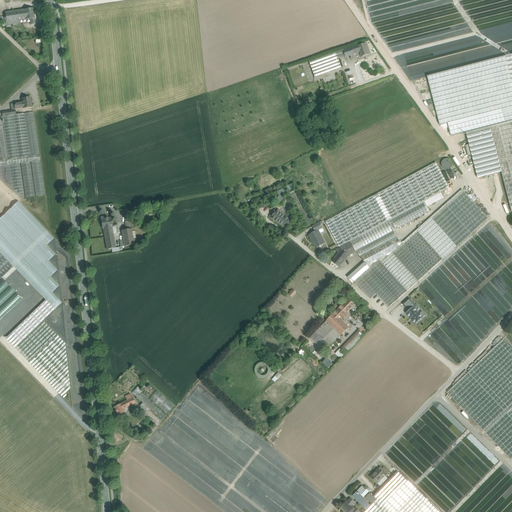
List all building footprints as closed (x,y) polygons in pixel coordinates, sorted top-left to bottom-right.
[(33,9),(21,10),(23,20),(26,20),(30,19),(31,25),(35,24),(33,9)] [(21,10),(5,12),(7,22),(19,21),(23,20),(21,10)] [(383,27),(384,43),(389,42),(389,47),(395,47),(395,48),(399,48),(399,47),(403,46),(403,26),(400,26),(400,25),(396,25),(396,24),(386,24),(386,27),(383,27)] [(366,44),(358,46),(343,51),(345,57),(359,52),(361,57),(370,54),(366,44)] [(343,50),(335,52),(338,59),(345,57),(343,51),(343,50)] [(335,52),(309,62),(314,77),(341,68),(338,59),(335,52)] [(511,54),(427,77),(440,125),(447,123),(451,137),(466,133),(490,127),(511,121),(511,54)] [(30,98),(22,99),(23,102),(23,108),(23,109),(32,107),(30,98)] [(33,112),(0,116),(0,161),(39,155),(33,112)] [(511,121),(490,127),(501,172),(509,202),(511,201),(511,121)] [(490,127),(466,133),(478,178),(501,172),(490,127)] [(0,166),(20,163),(21,163),(30,162),(31,162),(40,160),(39,155),(0,161),(0,166)] [(452,167),(452,164),(452,162),(451,160),(449,159),(446,159),(444,159),(442,160),(441,162),(441,165),(441,167),(442,169),(444,170),(447,170),(449,170),(451,169),(452,167)] [(40,160),(31,162),(36,196),(45,195),(40,160)] [(30,162),(21,163),(26,198),(35,196),(30,162)] [(436,162),(374,196),(326,222),(339,247),(350,241),(351,241),(388,221),(393,231),(429,211),(427,207),(444,198),(441,193),(449,188),(436,162)] [(20,163),(0,166),(0,177),(22,198),(24,198),(20,163)] [(276,197),(278,200),(279,199),(279,200),(281,199),(279,194),(286,191),(284,187),(275,191),(278,196),(276,197)] [(488,219),(462,190),(446,205),(471,234),(488,219)] [(313,223),(297,193),(291,196),(307,226),(313,223)] [(293,204),(288,201),(284,208),(289,211),(293,204)] [(53,239),(18,202),(0,218),(0,252),(14,267),(46,300),(54,309),(55,310),(62,303),(52,293),(59,286),(50,277),(57,270),(48,261),(55,254),(46,245),(53,239)] [(471,234),(446,205),(431,218),(457,247),(471,234)] [(284,216),(275,211),(270,218),(279,224),(286,228),(291,220),(284,216)] [(108,219),(101,220),(102,228),(103,228),(112,227),(111,218),(108,219)] [(457,247),(431,218),(417,231),(443,259),(457,247)] [(388,221),(351,241),(356,251),(393,231),(388,221)] [(319,222),(312,226),(315,232),(318,230),(318,231),(322,228),(319,222)] [(112,227),(103,228),(107,249),(115,248),(112,227)] [(132,229),(122,231),(123,240),(124,247),(134,245),(132,229)] [(315,232),(308,235),(312,242),(313,242),(316,248),(318,247),(320,247),(322,246),(322,244),(325,243),(318,231),(318,230),(315,232)] [(393,231),(356,251),(361,257),(397,238),(393,231)] [(443,259),(417,231),(403,243),(428,272),(443,259)] [(397,238),(361,257),(364,263),(367,266),(368,265),(369,266),(368,267),(369,268),(379,260),(381,262),(391,253),(392,252),(402,244),(397,238)] [(350,243),(340,248),(341,250),(348,256),(355,252),(350,243)] [(428,272),(403,243),(402,244),(392,252),(418,281),(428,272)] [(348,256),(341,250),(335,257),(336,257),(332,262),(339,267),(348,256)] [(0,279),(14,267),(0,252),(0,279)] [(417,282),(391,253),(381,262),(407,291),(417,282)] [(381,262),(379,260),(369,268),(360,276),(376,294),(389,308),(407,291),(381,262)] [(364,263),(355,271),(360,276),(369,268),(368,267),(369,266),(368,265),(367,266),(364,263)] [(360,276),(355,271),(347,278),(352,283),(355,281),(360,276)] [(376,294),(360,276),(355,281),(371,299),(376,294)] [(2,279),(0,280),(0,319),(22,299),(2,279)] [(22,299),(0,320),(0,331),(6,337),(33,311),(22,299)] [(348,299),(333,314),(340,320),(342,318),(344,320),(348,317),(346,314),(348,312),(348,311),(354,305),(348,299)] [(409,299),(403,304),(408,311),(415,305),(409,299)] [(46,300),(34,311),(43,321),(54,309),(46,300)] [(414,307),(406,314),(415,324),(423,318),(414,307)] [(6,337),(5,338),(15,348),(43,321),(34,311),(33,311),(6,337)] [(340,320),(333,314),(326,321),(341,336),(349,328),(340,320)] [(43,321),(15,348),(28,362),(56,335),(43,321)] [(341,336),(326,321),(316,332),(327,342),(330,346),(341,336)] [(327,342),(316,332),(310,338),(321,348),(327,342)] [(356,333),(348,341),(353,346),(361,338),(356,333)] [(28,362),(62,397),(70,389),(65,344),(56,335),(28,362)] [(511,348),(503,340),(468,373),(511,418),(511,348)] [(348,341),(340,349),(345,355),(353,346),(348,341)] [(296,352),(301,358),(305,354),(301,349),(296,352)] [(339,358),(343,354),(338,349),(334,353),(339,358)] [(270,379),(273,382),(280,375),(278,372),(270,379)] [(174,406),(150,383),(143,391),(142,392),(167,414),(174,406)] [(138,387),(132,393),(137,398),(141,393),(142,392),(143,391),(138,387)] [(166,415),(141,393),(137,398),(162,420),(166,415)] [(127,400),(121,404),(124,409),(135,404),(132,398),(127,400)] [(139,406),(146,412),(148,408),(141,403),(139,406)] [(121,404),(113,407),(118,416),(125,412),(124,409),(121,404)] [(388,474),(381,467),(378,469),(385,475),(384,476),(385,477),(388,474)] [(378,469),(371,478),(377,484),(377,483),(384,476),(385,475),(378,469)] [(398,472),(374,496),(376,499),(385,507),(386,505),(409,483),(398,472)] [(385,477),(384,476),(377,483),(380,485),(387,478),(385,477)] [(409,483),(386,505),(392,511),(395,511),(417,490),(409,482),(409,483)] [(443,509),(446,511),(448,511),(450,510),(469,491),(467,488),(463,492),(461,490),(461,491),(454,484),(453,484),(444,493),(448,497),(447,498),(450,501),(443,509)] [(374,498),(366,490),(361,495),(369,503),(374,498)] [(417,490),(395,511),(392,511),(386,505),(385,507),(389,511),(417,511),(428,501),(417,490)] [(359,493),(357,491),(354,494),(366,507),(369,504),(359,493)] [(260,508),(265,511),(285,511),(299,511),(302,507),(293,507),(292,505),(291,506),(284,506),(284,499),(283,501),(283,503),(280,503),(280,507),(264,507),(267,503),(260,508)] [(350,499),(347,502),(347,501),(341,507),(346,511),(349,511),(351,511),(355,509),(353,508),(352,506),(355,503),(350,499)] [(389,511),(385,507),(376,499),(362,511),(389,511)] [(438,511),(428,501),(417,511),(438,511)]
